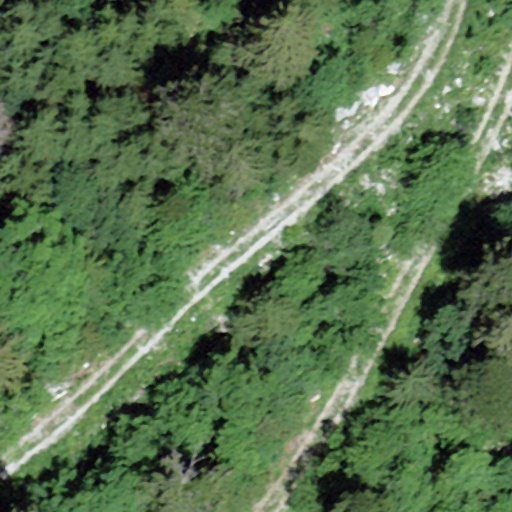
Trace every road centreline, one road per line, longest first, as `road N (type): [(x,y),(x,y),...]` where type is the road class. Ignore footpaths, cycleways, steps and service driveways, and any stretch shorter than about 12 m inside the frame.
road 1 (track): [(0,475),(407,104),(442,55),(460,0)]
road 2 (track): [(511,88),(347,402),(266,511)]
